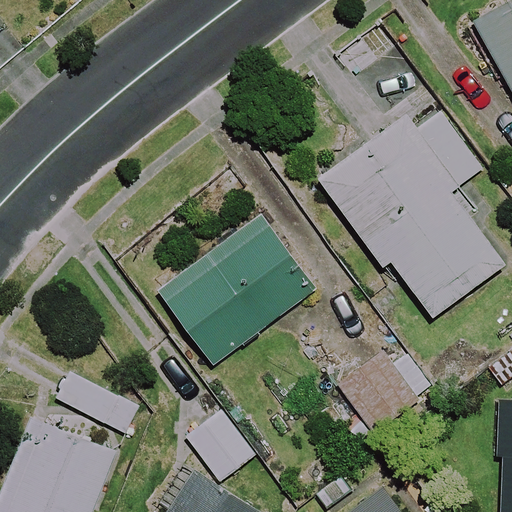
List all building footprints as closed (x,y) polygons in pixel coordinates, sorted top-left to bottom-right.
[(511,0),(471,25),(511,94),(511,0)] [(479,170),(430,100),(385,132),(319,179),(380,266),(389,260),(430,317),(502,266),(450,191),(479,170)] [(313,290),(257,213),(156,287),(212,364),(313,290)] [(137,406),(67,372),(55,399),(125,433),(137,406)] [(511,511),(511,403),(504,403),(500,511),(511,511)] [(255,454),(218,410),(185,439),(221,482),(255,454)] [(89,511),(114,453),(30,420),(0,495),(0,511),(89,511)] [(261,511),(179,460),(152,502),(165,510),(164,511),(261,511)] [(399,511),(381,486),(344,511),(399,511)]
